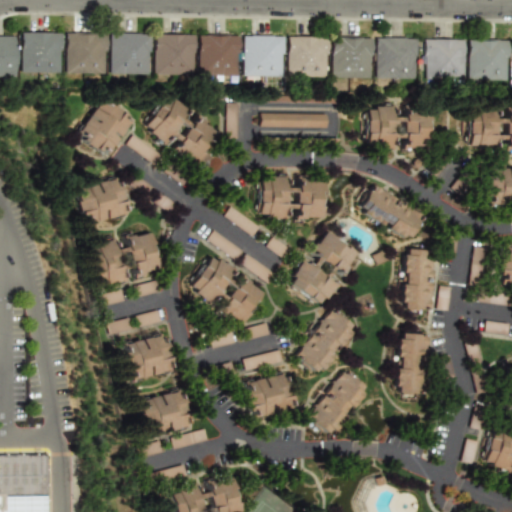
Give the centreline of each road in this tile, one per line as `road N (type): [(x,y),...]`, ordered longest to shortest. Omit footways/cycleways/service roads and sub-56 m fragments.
road 1 (residential): [(511,224),(463,221),(359,162),(240,160),(188,205),(164,277),(182,361),(215,419),(235,436),(296,450),(384,451),(511,501)]
road 2 (residential): [(511,9),(105,1)]
road 3 (residential): [(463,221),(446,323),(458,406),(440,475)]
road 4 (residential): [(114,151),(272,264)]
road 5 (residential): [(326,106),(245,105),(240,160)]
